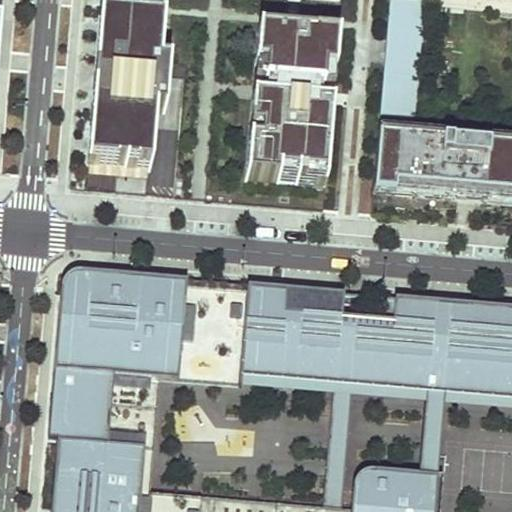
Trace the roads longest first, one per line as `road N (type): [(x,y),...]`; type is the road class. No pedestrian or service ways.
road 1 (residential): [(25,232),(511,273)]
road 2 (residential): [(25,232),(2,511)]
road 3 (residential): [(47,0),(25,232)]
